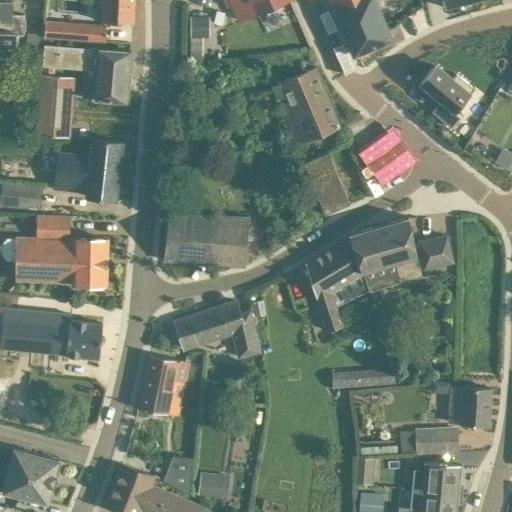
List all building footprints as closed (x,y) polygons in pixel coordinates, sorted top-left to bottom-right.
[(0,0),(0,46),(17,47),(17,34),(24,34),(26,24),(24,13),(23,13),(24,17),(13,16),(12,0),(0,0)] [(97,0),(97,8),(101,8),(101,19),(133,22),(134,0),(97,0)] [(231,0),(241,20),(285,0),(231,0)] [(331,0),(334,7),(354,54),(393,37),(375,0),(331,0)] [(191,36),(209,36),(210,15),(191,15),(191,36)] [(107,25),(83,23),(46,20),(44,36),(106,41),(106,40),(107,25)] [(40,33),(28,31),(27,42),(39,44),(40,33)] [(132,50),(131,50),(45,43),(43,64),(86,68),(84,96),(128,100),(128,99),(128,98),(132,50)] [(452,78),(435,64),(420,82),(441,100),(433,110),(452,126),(461,115),(455,110),(474,87),(456,72),(452,78)] [(340,125),(315,66),(281,81),(290,104),(281,108),(296,144),(340,125)] [(43,73),(37,133),(69,136),(74,75),(43,73)] [(122,140),(93,137),(91,154),(58,150),(53,187),(86,191),(86,195),(116,198),(122,140)] [(190,139),(189,150),(200,150),(200,139),(190,139)] [(329,151),(304,161),(325,213),(350,203),(329,151)] [(1,180),(0,191),(0,203),(40,207),(42,184),(1,180)] [(164,259),(243,264),(246,265),(249,217),(169,211),(164,259)] [(72,283),(107,284),(108,238),(69,236),(70,213),(38,212),(37,235),(16,234),(15,279),(72,281),(72,283)] [(350,232),(351,234),(363,270),(395,261),(401,280),(421,274),(409,215),(350,232)] [(416,241),(423,268),(454,260),(447,233),(416,241)] [(338,241),(305,261),(327,329),(343,324),(332,289),(363,270),(351,234),(341,240),(338,241)] [(175,319),(185,348),(233,332),(241,354),(263,346),(251,309),(240,313),(236,299),(175,319)] [(0,345),(99,356),(103,322),(71,318),(72,312),(0,304),(0,345)] [(220,337),(224,360),(236,357),(232,335),(220,337)] [(149,352),(138,407),(168,411),(174,382),(185,384),(190,361),(149,352)] [(346,386),(359,385),(358,368),(345,370),(346,386)] [(492,387),(451,385),(450,422),(489,424),(492,387)] [(457,427),(437,429),(400,431),(401,450),(416,449),(416,451),(458,449),(457,427)] [(55,472),(59,458),(0,442),(0,488),(3,489),(48,501),(53,482),(53,483),(54,481),(53,480),(55,474),(56,474),(56,472),(55,472)] [(358,455),(357,481),(373,481),(374,456),(358,455)] [(173,456),(173,458),(165,478),(165,479),(188,490),(191,458),(173,456)] [(413,468),(411,487),(462,492),(458,491),(461,465),(462,464),(424,460),(424,461),(425,462),(424,469),(413,468)] [(138,511),(140,509),(148,511),(218,511),(219,511),(205,505),(205,504),(151,482),(154,474),(122,462),(106,504),(126,511),(138,511)] [(201,470),(198,494),(227,497),(230,474),(201,470)] [(462,493),(462,492),(411,487),(409,505),(421,507),(420,511),(456,511),(458,492),(462,493)] [(383,511),(385,493),(361,491),(358,511),(383,511)]
